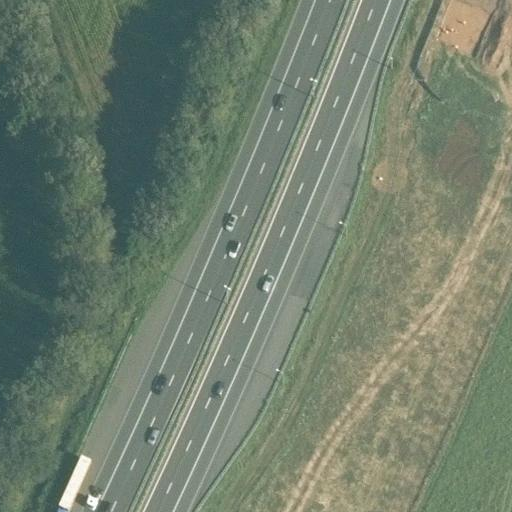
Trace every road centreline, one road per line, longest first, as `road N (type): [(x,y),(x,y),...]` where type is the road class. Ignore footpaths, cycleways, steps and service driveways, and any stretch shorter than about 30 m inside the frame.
road 1 (track): [(437,0),(416,57),(396,172),(276,441),(228,511)]
road 2 (motorway): [(324,0),(103,511)]
road 3 (motorway): [(164,511),(264,295),(383,0)]
